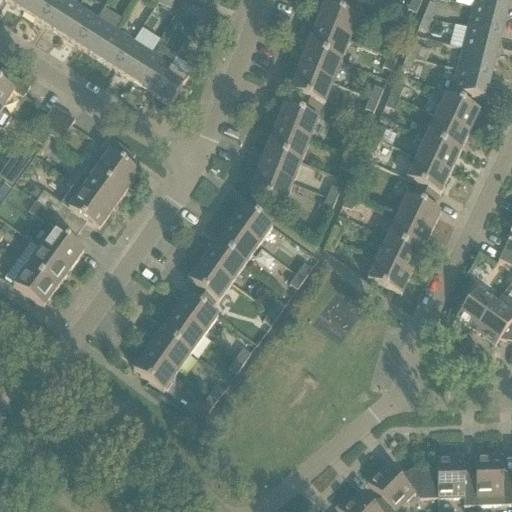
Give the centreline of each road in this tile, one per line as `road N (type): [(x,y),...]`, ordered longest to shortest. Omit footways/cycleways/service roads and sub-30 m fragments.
road 1 (residential): [(407,398),(413,352),(511,143)]
road 2 (residential): [(55,364),(190,166)]
road 3 (residential): [(190,166),(0,43)]
road 4 (tertiary): [(55,364),(206,511)]
road 5 (residential): [(255,511),(407,398)]
road 6 (residential): [(190,166),(260,0)]
